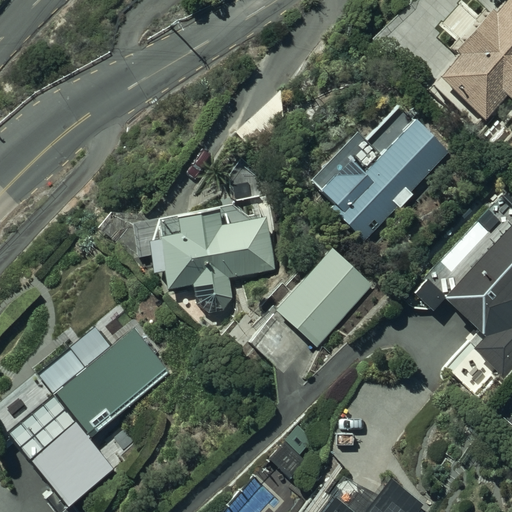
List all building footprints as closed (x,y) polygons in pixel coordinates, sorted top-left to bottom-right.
[(511,3),(510,2),(490,24),(481,17),(449,53),(458,61),(434,88),(479,128),(503,100),(511,107),(511,3)] [(313,200),(363,244),(438,159),(389,115),(313,200)] [(214,217),(171,226),(175,242),(154,246),(164,299),(185,295),(190,321),(233,312),(228,286),(273,277),(262,225),(218,233),(214,217)] [(480,343),(511,304),(511,226),(441,310),(480,343)] [(274,320),(315,355),(369,293),(328,258),(274,320)] [(51,397),(87,439),(164,374),(129,332),(51,397)] [(67,508),(108,468),(69,429),(28,468),(67,508)] [(313,449),(296,433),(257,475),(274,491),(313,449)] [(416,511),(418,510),(386,486),(367,511),(332,511),(327,508),(323,511),(416,511)]
